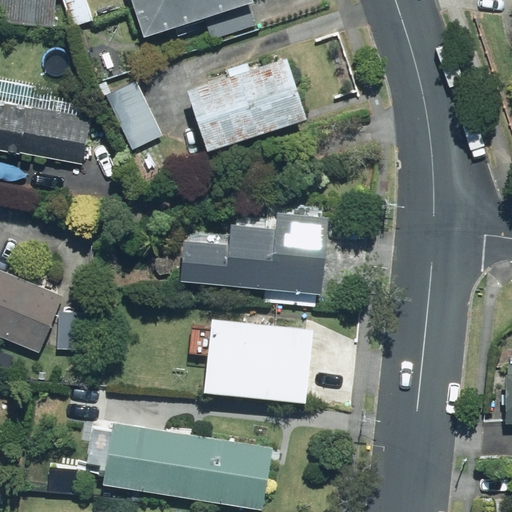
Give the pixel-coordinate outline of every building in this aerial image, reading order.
[(12,0),(10,22),(51,25),(52,0),(12,0)] [(86,0),(61,0),(72,27),(93,19),(86,0)] [(127,0),(138,36),(204,16),(211,40),(254,28),(247,3),(246,0),(127,0)] [(222,69),(225,75),(180,90),(201,151),(299,118),(278,57),(249,67),(247,60),(222,69)] [(133,81),(104,97),(131,148),(160,133),(133,81)] [(0,149),(80,163),(88,116),(0,101),(0,149)] [(262,305),(314,309),(322,216),(266,211),(265,230),(223,226),(222,240),(172,236),(168,281),(263,290),(262,305)] [(60,295),(0,270),(0,338),(35,354),(60,295)] [(90,313),(57,311),(54,349),(88,351),(90,313)] [(305,325),(199,319),(195,395),(301,402),(305,325)] [(511,362),(501,362),(498,421),(511,422),(510,455),(511,455),(511,362)] [(271,450),(105,423),(95,485),(260,511),(271,450)]
